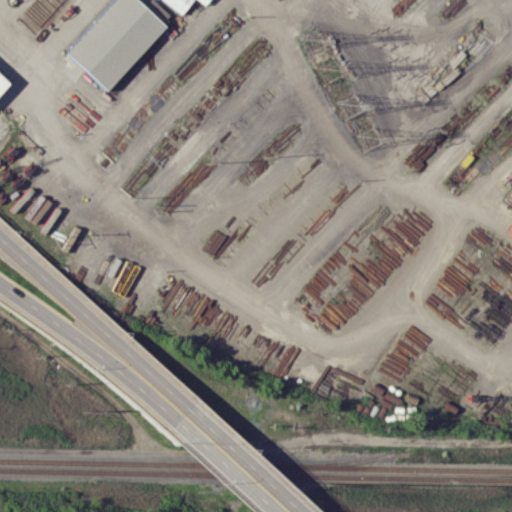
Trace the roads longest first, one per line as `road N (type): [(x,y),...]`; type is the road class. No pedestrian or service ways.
road 1 (primary): [(132,371),(281,511)]
road 2 (primary): [(132,371),(0,247)]
road 3 (primary): [(0,275),(132,371)]
